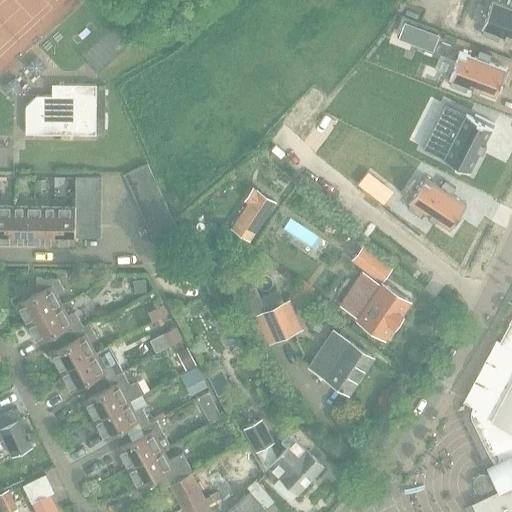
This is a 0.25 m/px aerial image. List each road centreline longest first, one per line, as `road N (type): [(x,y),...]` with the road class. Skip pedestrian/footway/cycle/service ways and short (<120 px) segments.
road 1 (tertiary): [(361,500),(511,247)]
road 2 (residential): [(87,511),(0,342)]
